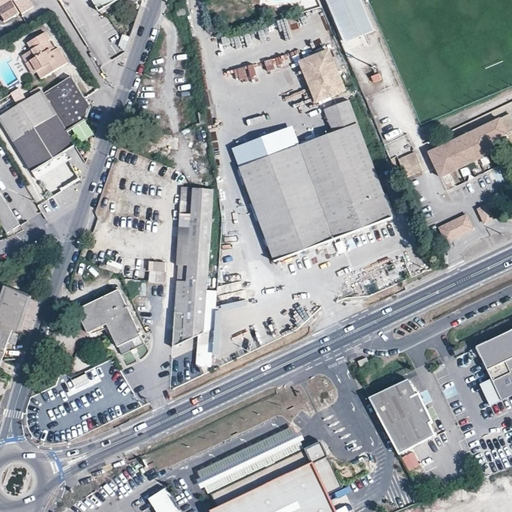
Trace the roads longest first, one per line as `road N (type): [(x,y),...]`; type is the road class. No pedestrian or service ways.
road 1 (primary): [(511,251),(91,447),(32,457)]
road 2 (primary): [(43,495),(64,475),(511,265)]
road 3 (tertiary): [(157,0),(9,433)]
